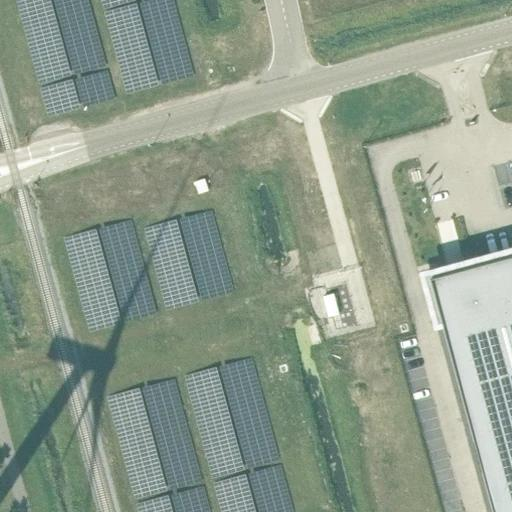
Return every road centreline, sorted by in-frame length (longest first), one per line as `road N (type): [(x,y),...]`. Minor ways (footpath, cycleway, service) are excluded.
road 1 (unknown): [(459,134),(385,161),(477,511)]
road 2 (unclassified): [(511,30),(86,146)]
